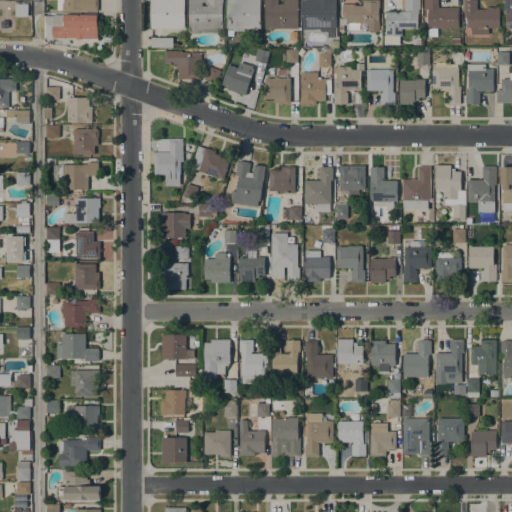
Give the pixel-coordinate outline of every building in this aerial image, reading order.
[(63,10),(63,9),(57,10),(57,0),(97,0),(97,10),(63,10)] [(184,0),(184,28),(150,28),(150,0),(184,0)] [(188,33),(188,0),(223,0),(223,3),(222,3),(222,32),(200,32),(200,33),(188,33)] [(260,0),(260,28),(243,28),(243,30),(232,30),(232,28),(226,28),(226,0),(260,0)] [(298,0),(298,28),(264,28),(264,4),(263,4),(263,0),(298,0)] [(302,0),(335,0),(336,37),(327,37),(327,31),(319,31),(319,30),(302,30),(302,0)] [(348,30),(348,23),(346,23),(346,18),(345,18),(345,25),(339,24),(339,18),(342,18),(342,4),(353,4),(353,6),(362,6),(362,0),(379,0),(379,8),(378,8),(378,22),(379,22),(379,31),(368,31),(368,23),(359,23),(359,30),(348,30)] [(401,28),(401,36),(399,36),(399,44),(383,44),(384,35),(385,35),(386,28),(385,28),(385,12),(399,12),(399,11),(404,11),(404,0),(419,0),(419,9),(418,9),(418,13),(417,13),(417,28),(401,28)] [(428,36),(428,24),(426,24),(426,21),(428,21),(428,9),(423,9),(423,0),(438,0),(438,7),(458,7),(458,28),(437,28),(437,36),(428,36)] [(471,28),(467,28),(467,23),(465,23),(465,20),(467,20),(467,17),(463,17),(463,0),(477,0),(477,9),(486,9),(486,7),(499,7),(499,28),(488,28),(488,35),(471,35),(471,28)] [(511,28),(506,28),(505,13),(505,9),(503,9),(503,0),(511,0),(511,28)] [(97,15),(97,38),(79,38),(79,36),(65,36),(65,38),(44,38),(44,15),(97,15)] [(173,37),(173,47),(151,47),(151,37),(173,37)] [(257,48),(269,51),(266,63),(254,60),(257,48)] [(297,62),(285,62),(285,49),(297,49),(297,62)] [(164,64),(164,50),(181,50),(181,52),(200,52),(200,69),(199,69),(199,79),(178,79),(178,69),(175,69),(175,64),(164,64)] [(429,65),(417,65),(417,52),(429,52),(429,65)] [(497,52),(508,52),(508,65),(497,65),(497,52)] [(330,66),(318,66),(318,53),(330,53),(330,66)] [(245,95),(227,89),(228,87),(221,85),(228,64),(238,67),(239,62),(254,66),(245,95)] [(333,78),(336,78),(336,73),(333,73),(333,67),(336,67),(336,66),(350,66),(350,69),(356,69),(356,63),(363,63),(363,70),(361,70),(361,90),(345,90),(345,92),(347,92),(347,104),(333,104),(333,78)] [(485,64),(485,69),(493,68),(493,90),(478,90),(478,92),(479,92),(479,104),(465,104),(465,88),(468,88),(468,73),(467,73),(467,64),(485,64)] [(216,83),(203,79),(208,66),(220,70),(216,83)] [(458,91),(460,91),(460,104),(447,104),(447,91),(432,91),(432,67),(458,67),(458,91)] [(392,69),(392,92),(394,92),(394,104),(380,104),(380,92),(382,92),(382,90),(366,90),(366,69),(392,69)] [(317,72),(317,77),(320,77),(320,79),(330,79),(330,94),(325,94),(325,101),(315,101),(315,104),(300,104),(300,97),(301,97),(301,72),(317,72)] [(511,104),(511,103),(496,103),(496,90),(501,90),(501,79),(509,79),(509,73),(511,73),(511,104)] [(290,78),(290,102),(274,103),(274,99),(266,99),(265,78),(290,78)] [(0,79),(16,79),(16,91),(8,91),(8,107),(2,107),(2,105),(0,105),(0,79)] [(424,97),(419,97),(419,101),(415,101),(415,104),(399,104),(399,80),(416,80),(416,79),(424,79),(424,97)] [(59,99),(45,99),(45,87),(59,87),(59,99)] [(66,97),(88,97),(88,106),(92,106),(92,123),(85,123),(85,122),(67,122),(67,105),(66,105),(66,103),(66,97)] [(14,116),(6,116),(6,109),(29,109),(29,122),(16,122),(16,114),(14,114),(14,116)] [(59,137),(45,137),(45,125),(59,126),(59,137)] [(73,129),(92,128),(92,127),(96,127),(96,129),(98,129),(98,137),(97,137),(97,145),(94,145),(94,154),(73,154),(73,129)] [(154,152),(168,152),(168,139),(182,139),(182,164),(189,164),(186,175),(179,175),(179,185),(165,185),(165,173),(154,174),(154,152)] [(29,142),(29,153),(16,153),(16,142),(29,142)] [(230,158),(223,179),(198,171),(198,170),(191,167),(198,145),(216,151),(215,153),(230,158)] [(260,200),(258,200),(257,206),(229,202),(231,190),(235,191),(238,175),(235,175),(237,161),(239,161),(239,160),(248,161),(248,162),(250,163),(249,172),(252,173),(253,164),(265,166),(260,200)] [(86,164),(86,162),(98,162),(98,175),(87,176),(88,189),(64,189),(64,164),(86,164)] [(365,165),(365,190),(353,190),(353,197),(345,197),(345,190),(339,190),(339,165),(365,165)] [(435,165),(450,165),(450,168),(455,168),(455,171),(460,171),(460,190),(465,190),(465,205),(464,205),(464,220),(459,220),(459,217),(452,217),(452,215),(451,215),(451,208),(452,208),(452,205),(444,205),(444,199),(443,199),(443,189),(435,189),(435,165)] [(295,192),(279,192),(279,190),(269,190),(269,169),(278,169),(278,166),(295,166),(295,192)] [(304,180),(319,180),(319,166),(333,166),(333,180),(330,180),(330,203),(329,203),(329,211),(315,211),(315,204),(304,204),(304,180)] [(397,201),(370,201),(369,166),(383,166),(383,178),(382,178),(382,180),(397,180),(397,201)] [(430,197),(428,197),(427,209),(403,209),(403,203),(402,203),(402,180),(418,180),(418,166),(430,166),(430,197)] [(496,166),(496,184),(494,184),(494,203),(493,203),(493,210),(480,211),(480,203),(478,203),(478,201),(467,201),(467,179),(482,179),(482,166),(496,166)] [(500,166),(511,166),(511,212),(503,212),(503,203),(502,203),(502,183),(500,183),(500,166)] [(29,173),(29,184),(16,184),(16,172),(29,173)] [(186,183),(199,187),(195,199),(182,196),(186,183)] [(46,205),(46,193),(64,193),(64,198),(59,198),(59,205),(46,205)] [(100,198),(100,207),(98,207),(98,222),(76,222),(76,223),(64,223),(64,213),(75,213),(75,198),(100,198)] [(29,203),(29,215),(16,215),(16,203),(19,203),(19,200),(26,200),(26,203),(29,203)] [(211,204),(211,216),(198,216),(198,204),(211,204)] [(347,219),(335,219),(335,204),(347,204),(347,219)] [(301,206),(301,219),(289,219),(289,206),(301,206)] [(185,212),(185,214),(189,214),(189,227),(184,227),(184,237),(162,237),(162,222),(160,222),(160,212),(185,212)] [(30,225),(29,233),(16,232),(16,225),(30,225)] [(334,225),(334,243),(321,243),(321,225),(334,225)] [(59,228),(59,239),(45,239),(45,228),(59,228)] [(464,242),(452,242),(452,228),(464,228),(464,242)] [(236,242),(224,242),(224,229),(236,229),(236,242)] [(269,242),(256,242),(256,229),(269,229),(269,242)] [(399,243),(387,243),(387,230),(399,230),(399,243)] [(75,257),(75,240),(74,240),(74,232),(93,231),(93,242),(99,242),(99,257),(75,257)] [(284,278),(271,278),(271,232),(287,232),(287,244),(297,244),(297,267),(299,267),(299,280),(286,280),(286,267),(283,267),(284,278)] [(29,235),(29,246),(16,246),(16,234),(29,235)] [(431,268),(415,268),(415,270),(416,270),(416,282),(402,282),(402,266),(404,266),(404,246),(410,246),(410,241),(419,241),(419,246),(430,246),(431,268)] [(511,281),(500,281),(500,269),(502,269),(502,244),(511,244),(511,281)] [(174,258),(174,246),(188,246),(188,245),(197,245),(197,253),(188,253),(188,258),(174,258)] [(362,269),(364,269),(364,281),(350,281),(350,269),(352,269),(352,268),(336,268),(336,246),(347,246),(347,245),(362,246),(362,269)] [(493,246),(493,263),(496,263),(496,280),(481,280),(482,269),(483,269),(483,267),(468,267),(468,246),(493,246)] [(329,278),(320,278),(320,281),(304,281),(304,276),(305,276),(305,250),(320,250),(320,257),(322,257),(322,256),(329,256),(329,278)] [(239,258),(247,258),(247,251),(255,251),(255,258),(256,258),(256,257),(264,257),(264,274),(258,274),(258,277),(254,277),(254,281),(239,281),(239,258)] [(460,281),(435,281),(435,251),(452,251),(452,256),(460,256),(460,281)] [(29,252),(29,263),(16,264),(16,252),(29,252)] [(204,258),(214,258),(214,252),(225,252),(225,257),(229,257),(229,282),(210,282),(210,279),(204,279),(204,258)] [(395,276),(389,276),(389,278),(385,278),(385,282),(370,282),(370,258),(387,258),(387,257),(395,257),(395,276)] [(188,278),(185,278),(185,288),(163,289),(163,263),(188,262),(188,278)] [(95,263),(95,271),(98,271),(98,280),(99,280),(99,288),(98,288),(98,289),(75,289),(75,263),(95,263)] [(29,277),(16,277),(16,265),(29,265),(29,277)] [(58,282),(58,294),(46,294),(45,282),(58,282)] [(29,308),(16,308),(16,296),(29,296),(29,308)] [(85,327),(64,327),(64,316),(62,316),(62,300),(87,300),(87,298),(99,298),(99,313),(87,312),(87,311),(85,311),(85,327)] [(29,327),(29,339),(16,339),(16,327),(29,327)] [(62,333),(85,333),(85,348),(98,348),(98,350),(99,350),(99,359),(98,359),(98,361),(84,361),(84,358),(57,358),(57,344),(62,344),(62,333)] [(161,334),(186,334),(186,349),(193,349),(193,358),(186,358),(186,359),(161,359),(161,334)] [(229,339),(229,365),(225,365),(225,373),(216,373),(215,378),(204,378),(204,342),(210,342),(210,339),(229,339)] [(253,340),(253,351),(251,351),(251,353),(266,353),(266,383),(242,383),(242,374),(241,374),(241,351),(239,351),(239,339),(253,340)] [(337,339),(352,339),(352,342),(356,342),(356,345),(362,345),(362,364),(355,364),(355,371),(343,371),(343,364),(337,364),(337,339)] [(427,376),(403,377),(403,354),(417,353),(417,340),(420,340),(420,339),(428,339),(428,340),(430,340),(430,354),(427,354),(427,376)] [(435,383),(435,353),(451,353),(451,351),(449,351),(449,339),(463,339),(463,351),(461,351),(461,383),(435,383)] [(496,374),(477,374),(477,364),(470,364),(470,346),(480,346),(480,339),(496,339),(496,374)] [(280,353),(286,353),(286,340),(299,340),(300,351),(298,351),(298,355),(297,355),(297,376),(273,376),(272,351),(271,351),(271,340),(280,340),(280,353)] [(332,377),(306,377),(306,356),(304,356),(304,340),(317,340),(317,354),(332,354),(332,377)] [(395,365),(388,365),(388,373),(378,373),(378,365),(370,365),(370,346),(369,346),(369,340),(385,340),(385,344),(394,344),(395,365)] [(503,377),(503,355),(500,355),(500,341),(502,341),(502,340),(511,340),(511,341),(511,377),(503,377)] [(175,364),(195,364),(195,376),(175,376),(175,364)] [(59,377),(45,377),(45,366),(59,366),(59,377)] [(99,370),(99,381),(97,381),(97,396),(75,396),(75,370),(99,370)] [(0,373),(9,373),(9,385),(0,385),(0,373)] [(29,387),(10,387),(10,382),(16,382),(16,375),(29,375),(29,387)] [(354,378),(355,378),(355,377),(366,377),(366,391),(354,391),(354,378)] [(478,378),(478,396),(466,396),(466,378),(478,378)] [(201,379),(202,407),(184,407),(184,414),(166,414),(166,415),(160,415),(160,399),(162,399),(162,389),(188,389),(188,379),(201,379)] [(236,379),(236,392),(224,392),(224,379),(236,379)] [(399,397),(387,397),(387,379),(399,379),(399,397)] [(465,384),(465,394),(453,394),(453,384),(465,384)] [(0,395),(4,395),(4,396),(9,396),(10,411),(16,411),(16,406),(23,406),(23,398),(31,398),(31,407),(29,407),(29,418),(16,418),(16,413),(9,414),(9,416),(0,416),(0,395)] [(386,399),(386,412),(375,412),(376,399),(386,399)] [(399,417),(387,417),(387,399),(399,399),(399,417)] [(59,400),(59,413),(46,413),(46,400),(59,400)] [(236,417),(223,417),(223,403),(228,403),(228,400),(235,400),(235,403),(236,403),(236,417)] [(268,416),(256,416),(256,403),(269,403),(268,416)] [(478,403),(478,416),(466,416),(466,403),(478,403)] [(74,405),(99,405),(99,415),(97,415),(97,430),(74,430),(74,406),(74,405)] [(332,442),(317,442),(317,444),(318,444),(318,456),(304,456),(304,444),(306,444),(306,421),(307,421),(307,413),(321,413),(321,421),(333,421),(332,442)] [(297,418),(297,427),(299,427),(299,429),(297,429),(297,437),(300,437),(300,455),(287,455),(287,441),(272,441),(272,418),(297,418)] [(402,418),(428,418),(428,441),(430,441),(430,455),(417,455),(417,453),(402,453),(402,419),(402,418)] [(463,418),(463,441),(448,441),(448,455),(435,455),(435,441),(437,441),(437,418),(463,418)] [(175,432),(175,419),(188,419),(188,432),(175,432)] [(29,420),(29,432),(27,432),(27,440),(22,440),(22,450),(16,450),(16,440),(14,440),(14,431),(16,431),(16,420),(29,420)] [(264,452),(255,452),(255,455),(239,455),(239,420),(247,420),(247,431),(256,431),(256,430),(264,430),(264,452)] [(337,421),(362,421),(362,422),(367,422),(367,444),(365,444),(365,455),(351,455),(351,444),(353,444),(353,442),(337,442),(337,421)] [(511,421),(511,443),(501,443),(501,442),(500,442),(500,421),(511,421)] [(370,423),(387,423),(387,431),(395,431),(395,449),(389,449),(389,450),(385,450),(385,455),(369,455),(370,423)] [(230,430),(230,457),(219,457),(219,454),(203,454),(203,432),(214,432),(214,430),(230,430)] [(496,449),(490,449),(490,452),(486,452),(486,456),(470,456),(470,430),(487,430),(496,430),(496,449)] [(161,437),(163,437),(163,435),(166,435),(166,437),(186,437),(186,462),(161,462),(161,437)] [(86,450),(86,465),(59,466),(59,453),(58,453),(58,441),(62,441),(62,440),(81,439),(81,437),(99,437),(99,450),(86,450)] [(16,480),(16,468),(16,461),(28,461),(28,468),(29,468),(29,480),(16,480)] [(100,499),(55,499),(55,486),(64,486),(64,480),(62,480),(62,471),(86,471),(86,479),(89,479),(89,486),(100,486),(100,499)] [(16,488),(14,488),(14,485),(16,485),(16,482),(29,482),(29,494),(16,494),(16,488)]
